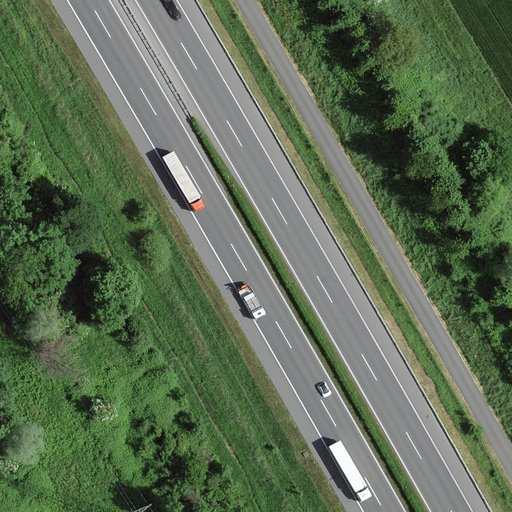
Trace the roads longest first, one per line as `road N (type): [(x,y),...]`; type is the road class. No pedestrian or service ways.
road 1 (motorway): [(452,511),(156,0)]
road 2 (motorway): [(88,0),(384,511)]
road 3 (unclassified): [(244,0),(511,466)]
